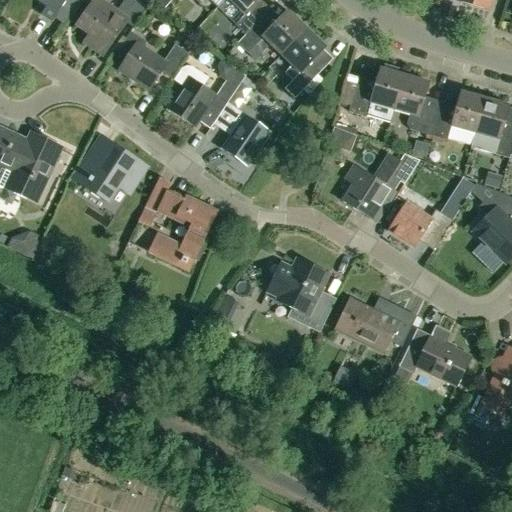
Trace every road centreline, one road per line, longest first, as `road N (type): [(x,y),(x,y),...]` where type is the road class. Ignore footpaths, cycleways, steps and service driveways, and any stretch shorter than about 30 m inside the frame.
road 1 (residential): [(511,296),(494,311),(460,310),(368,245),(303,218),(243,212),(66,79)]
road 2 (unclassified): [(344,511),(0,344)]
road 3 (residential): [(511,64),(400,27),(354,0)]
